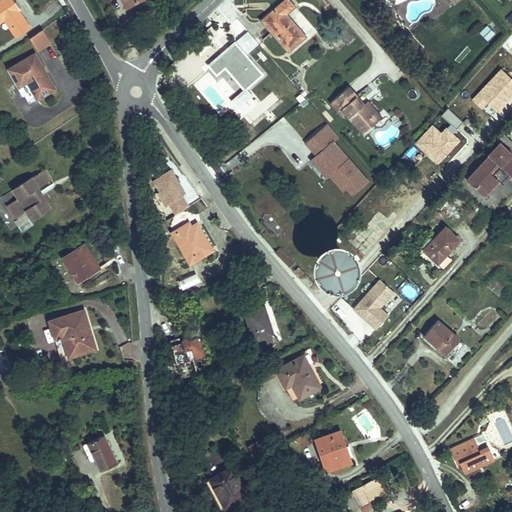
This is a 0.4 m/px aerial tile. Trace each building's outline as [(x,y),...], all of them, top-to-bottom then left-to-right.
[(0,0),(0,24),(5,32),(18,24),(7,6),(4,9),(0,3),(0,0)] [(259,0),(255,4),(283,36),(301,21),(282,0),(259,0)] [(36,38),(27,25),(15,34),(23,46),(36,38)] [(487,41),(494,33),(486,25),(478,33),(487,41)] [(238,74),(255,59),(226,26),(200,49),(209,58),(217,51),(238,74)] [(23,50),(0,62),(0,70),(6,82),(15,78),(24,95),(42,86),(23,50)] [(336,66),(318,81),(331,95),(334,93),(347,108),(362,95),(351,83),(350,84),(343,76),(345,75),(336,66)] [(351,83),(345,75),(343,76),(350,84),(351,83)] [(347,108),(351,112),(369,96),(355,80),(351,83),(362,95),(347,108)] [(209,85),(200,94),(216,110),(225,101),(209,85)] [(321,111),(310,98),(307,101),(318,113),(321,111)] [(288,118),(299,130),(328,163),(329,162),(332,158),(338,165),(350,155),(315,116),(318,113),(307,101),(288,118)] [(325,165),(328,163),(299,130),(293,134),(309,152),(312,149),(325,165)] [(511,189),(511,139),(504,132),(456,183),(489,214),(511,189)] [(186,177),(181,169),(179,170),(177,167),(179,166),(172,153),(154,163),(160,173),(158,175),(166,189),(169,187),(175,197),(188,190),(182,179),(186,177)] [(335,169),(338,165),(332,158),(329,162),(335,169)] [(6,200),(0,203),(0,212),(4,218),(15,211),(20,220),(39,208),(27,188),(40,180),(33,170),(8,186),(14,195),(6,200)] [(14,195),(8,186),(1,191),(6,200),(14,195)] [(212,239),(196,210),(188,214),(181,211),(172,216),(188,244),(197,240),(200,245),(212,239)] [(447,222),(425,247),(439,260),(461,236),(447,222)] [(330,245),(325,248),(322,251),(320,255),(319,260),(320,265),(322,269),(326,273),(330,275),(335,275),(340,275),(344,272),(347,269),(350,265),(350,260),(349,255),(347,251),(344,247),(339,245),(334,244),(330,245)] [(84,266),(70,245),(49,259),(65,283),(73,277),(71,274),(84,266)] [(282,248),(275,254),(287,269),(293,264),(295,261),(282,248)] [(488,253),(478,264),(493,277),(502,266),(488,253)] [(304,276),(298,267),(295,270),(301,278),(304,276)] [(180,290),(199,284),(196,274),(177,279),(180,290)] [(378,279),(350,308),(374,331),(389,316),(381,308),(394,294),(378,279)] [(253,304),(263,332),(270,329),(261,302),(253,304)] [(252,336),(263,332),(253,304),(242,309),(252,336)] [(436,316),(423,331),(446,351),(459,336),(436,316)] [(50,325),(54,342),(59,340),(65,361),(93,354),(83,317),(50,325)] [(164,332),(173,357),(185,353),(190,366),(206,360),(192,322),(164,332)] [(59,340),(54,342),(60,363),(65,361),(59,340)] [(185,353),(173,357),(178,370),(190,366),(185,353)] [(319,385),(302,354),(276,368),(285,384),(290,381),(299,397),(319,385)] [(267,357),(254,363),(259,372),(272,365),(267,357)] [(221,367),(226,378),(238,372),(232,362),(221,367)] [(466,418),(440,428),(445,443),(448,442),(451,451),(454,450),(466,445),(483,439),(479,429),(471,431),(466,418)] [(344,441),(342,430),(316,434),(322,461),(342,458),(339,442),(344,441)] [(116,466),(100,439),(84,448),(99,475),(116,466)] [(252,460),(269,454),(264,440),(247,445),(252,460)] [(457,458),(469,453),(466,445),(454,450),(457,458)] [(249,491),(234,462),(212,474),(228,503),(249,491)] [(351,483),(360,501),(382,490),(373,472),(351,483)] [(360,501),(351,483),(347,485),(356,503),(360,501)]
